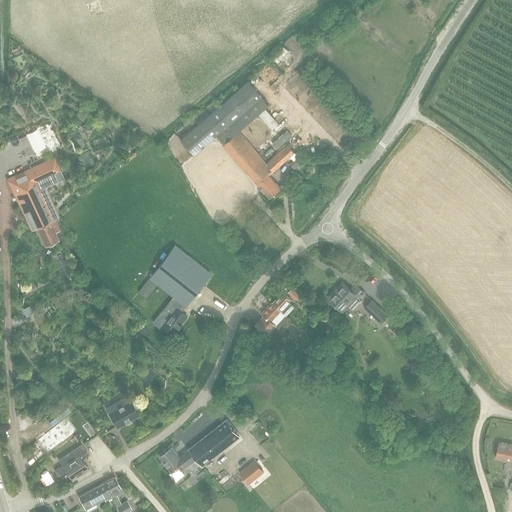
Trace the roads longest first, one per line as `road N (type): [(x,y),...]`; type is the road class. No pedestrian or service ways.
road 1 (residential): [(4,510),(84,483),(194,411),(242,311),(322,224)]
road 2 (unclassified): [(511,416),(487,405),(380,267),(322,224)]
road 3 (unclassified): [(374,155),(470,0)]
